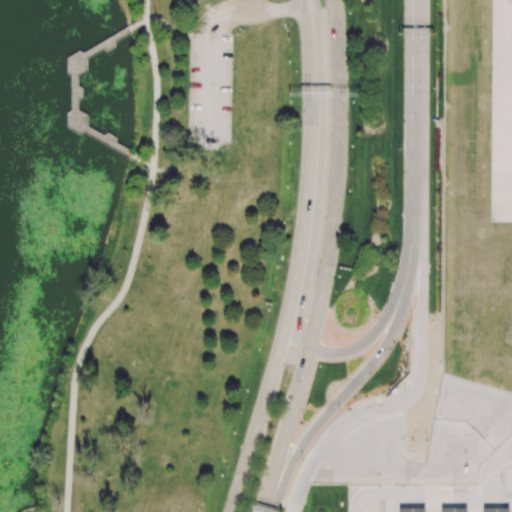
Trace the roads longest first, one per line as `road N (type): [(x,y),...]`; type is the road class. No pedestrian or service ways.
road 1 (primary): [(310,347),(338,178),(335,0)]
road 2 (primary): [(309,52),(307,201),(286,322)]
road 3 (primary): [(269,511),(306,441),(390,338),(397,302)]
road 4 (primary): [(286,322),(231,511)]
road 5 (primary): [(261,511),(310,347)]
